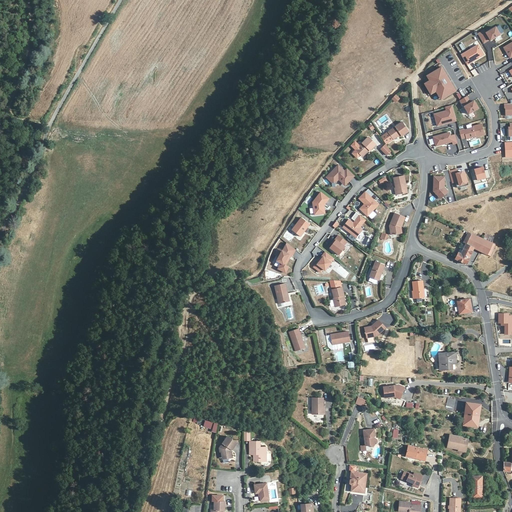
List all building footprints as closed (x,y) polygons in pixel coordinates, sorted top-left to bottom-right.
[(484,30),(478,34),(483,43),(489,39),(490,40),(500,34),(495,27),(486,32),(484,30)] [(511,41),(503,47),(510,58),(511,56),(511,41)] [(477,44),(460,54),(467,65),(484,55),(477,44)] [(444,97),(456,90),(451,82),(444,85),(440,79),(442,78),(443,80),(446,78),(446,77),(445,78),(444,77),(447,75),(442,66),(430,73),(432,78),(430,80),(425,83),(429,90),(433,88),(435,91),(436,90),(438,94),(441,93),(444,97)] [(444,85),(451,82),(447,75),(444,77),(445,78),(446,77),(446,78),(443,80),(442,78),(440,79),(444,85)] [(471,102),(467,96),(460,100),(464,107),(464,106),(469,114),(478,108),(474,100),(471,102)] [(455,117),(451,105),(445,107),(446,111),(433,114),(437,126),(444,124),(443,122),(451,120),(452,119),(451,118),(455,117)] [(409,132),(402,122),(388,132),(381,137),(386,143),(386,144),(393,140),(401,135),(402,136),(409,132)] [(463,128),(459,129),(461,139),(466,137),(468,137),(469,138),(475,136),(476,137),(485,134),(481,123),(473,126),(473,127),(464,129),(463,128)] [(450,132),(433,137),(436,146),(442,144),(442,143),(444,143),(444,144),(452,141),(453,144),(457,143),(455,134),(450,135),(450,132)] [(376,145),(368,137),(360,146),(355,142),(351,146),(356,150),(352,154),(357,158),(361,155),(362,156),(368,150),(370,151),(376,145)] [(386,144),(386,143),(381,149),(387,155),(392,152),(386,144)] [(338,166),(327,178),(332,183),(336,183),(339,180),(345,186),(355,176),(347,169),(345,172),(338,166)] [(490,177),(488,169),(484,170),(483,167),(479,168),(474,169),(474,168),(470,169),(473,180),(477,179),(477,180),(481,179),(485,178),(486,179),(490,177)] [(408,193),(404,175),(393,178),(397,195),(408,193)] [(444,185),(444,177),(434,176),(433,191),(437,195),(439,194),(442,197),(448,191),(444,187),(443,187),(443,186),(444,185)] [(329,199),(321,192),(313,203),(315,215),(325,214),(324,206),(329,199)] [(366,192),(359,199),(365,204),(361,208),(361,210),(368,216),(379,205),(366,192)] [(366,220),(356,213),(352,219),(355,221),(354,224),(349,220),(343,227),(357,238),(363,230),(360,228),(366,220)] [(405,217),(395,213),(389,226),(391,235),(402,234),(401,228),(405,217)] [(302,218),(292,230),(301,237),(310,224),(302,218)] [(495,245),(492,243),(483,239),(468,232),(463,242),(466,243),(463,250),(461,254),(458,252),(455,259),(466,264),(470,258),(469,257),(473,248),(487,255),(491,256),(495,245)] [(494,237),(485,233),(483,239),(492,243),(494,237)] [(339,255),(345,247),(344,246),(347,242),(338,236),(335,240),(336,240),(330,248),(339,255)] [(296,250),(287,243),(283,251),(279,249),(276,255),(280,257),(277,261),(282,263),(279,269),(286,273),(289,267),(286,265),(291,256),(292,257),(296,250)] [(326,252),(314,267),(321,272),(324,269),(325,271),(331,263),(331,262),(334,258),(326,252)] [(385,265),(375,261),(369,277),(379,280),(385,265)] [(424,288),(423,280),(413,281),(415,299),(425,297),(424,288)] [(288,294),(286,283),(275,286),(279,304),(289,301),(287,294),(288,294)] [(344,295),(342,287),(332,289),(337,307),(346,305),(344,296),(344,295)] [(474,312),(472,299),(469,299),(458,301),(460,314),(471,312),(474,312)] [(511,318),(511,319),(501,318),(500,322),(500,326),(511,326),(511,318)] [(386,328),(379,320),(372,327),(365,328),(367,339),(377,337),(386,328)] [(303,339),(299,328),(289,332),(296,351),(305,348),(302,339),(303,339)] [(351,341),(349,331),(331,334),(333,344),(351,341)] [(456,357),(456,353),(439,354),(440,370),(452,369),(452,364),(452,358),(456,357)] [(400,398),(404,387),(398,385),(383,387),(384,398),(394,396),(400,398)] [(363,405),(364,401),(365,399),(358,396),(355,402),(363,405)] [(323,407),(323,398),(313,398),(313,414),(325,415),(325,407),(323,407)] [(403,407),(405,401),(398,398),(396,404),(403,407)] [(456,401),(448,399),(445,412),(453,413),(456,401)] [(465,414),(479,416),(480,405),(467,403),(465,414)] [(477,427),(479,416),(465,414),(464,425),(477,427)] [(217,424),(205,421),(204,427),(212,429),(212,431),(216,433),(217,424)] [(375,429),(364,430),(365,446),(370,445),(373,447),(377,442),(374,440),(374,437),(375,436),(375,429)] [(460,437),(450,435),(447,448),(459,450),(459,448),(467,449),(469,440),(460,438),(460,437)] [(237,443),(228,436),(219,448),(220,452),(221,452),(222,457),(227,456),(228,458),(232,458),(231,453),(231,452),(237,443)] [(260,448),(260,442),(250,442),(250,455),(254,455),(254,462),(266,461),(266,448),(260,448)] [(427,450),(409,446),(407,455),(415,457),(415,458),(425,460),(427,450)] [(511,463),(504,463),(504,465),(503,465),(503,468),(504,468),(504,471),(510,472),(511,463)] [(352,485),(352,491),(364,492),(366,473),(351,472),(351,477),(351,479),(350,480),(350,483),(352,485)] [(414,475),(404,472),(401,479),(414,484),(413,486),(418,488),(423,476),(415,473),(414,475)] [(482,476),(473,476),(472,498),(482,498),(482,476)] [(269,500),(267,483),(254,485),(255,494),(260,493),(261,495),(260,496),(260,501),(269,500)] [(223,496),(213,495),(212,501),(214,501),(214,510),(211,510),(211,511),(221,511),(222,510),(224,510),(225,510),(225,501),(223,501),(223,496)] [(460,511),(461,499),(450,498),(449,511),(460,511)] [(411,503),(400,502),(399,511),(403,511),(420,511),(421,506),(410,505),(411,503)]
